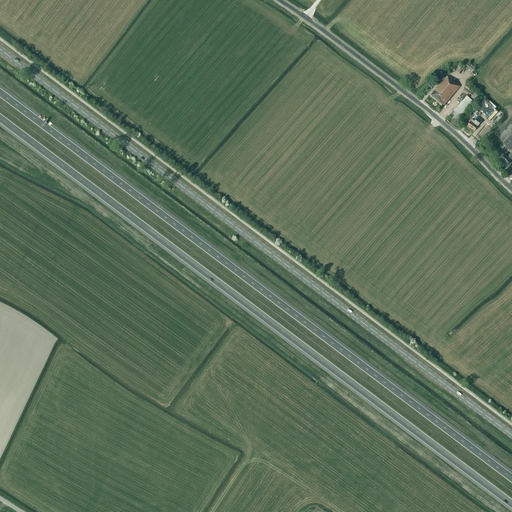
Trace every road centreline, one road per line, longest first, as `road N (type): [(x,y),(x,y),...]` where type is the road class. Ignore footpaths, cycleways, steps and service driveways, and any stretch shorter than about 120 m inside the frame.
road 1 (motorway): [(511,480),(0,93)]
road 2 (tertiary): [(511,436),(0,50)]
road 3 (motorway): [(0,119),(511,505)]
road 4 (unclassified): [(511,191),(430,113),(279,0)]
